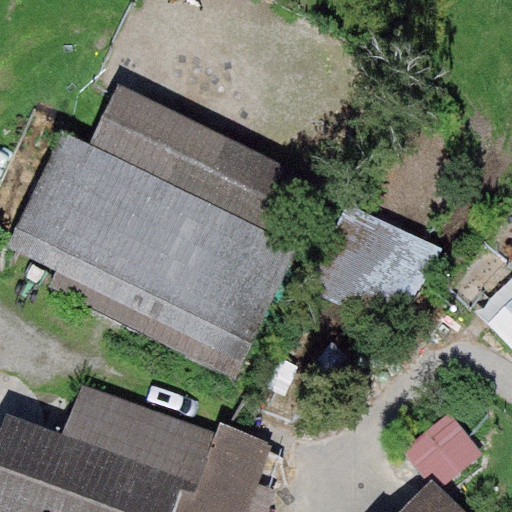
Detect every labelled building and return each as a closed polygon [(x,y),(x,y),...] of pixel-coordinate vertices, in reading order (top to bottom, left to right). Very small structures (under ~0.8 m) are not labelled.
[(296,172),(126,96),(95,164),(265,240),(296,172)] [(2,283),(241,390),(300,259),(61,151),(2,283)] [(330,286),(384,314),(410,265),(355,237),(330,286)] [(511,316),(495,332),(511,350),(511,316)] [(433,466),(466,494),(496,458),(463,430),(433,466)] [(237,511),(260,452),(228,438),(210,471),(196,507),(67,459),(12,438),(0,470),(0,511),(237,511)] [(447,511),(437,502),(427,511),(447,511)]
